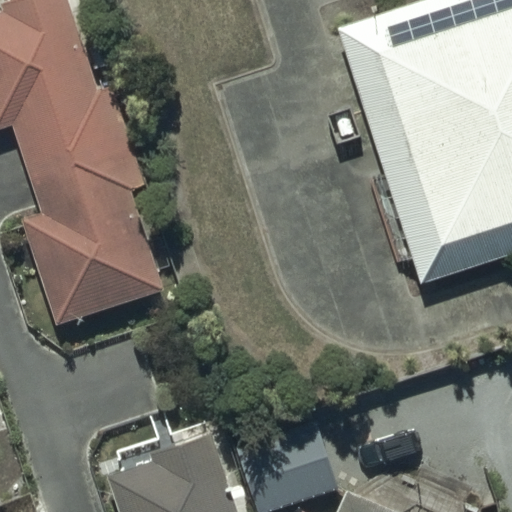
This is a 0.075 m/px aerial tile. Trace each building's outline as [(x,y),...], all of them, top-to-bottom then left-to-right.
[(66,0),(16,0),(0,5),(0,136),(14,132),(40,217),(10,226),(46,343),(162,308),(66,0)] [(511,0),(416,0),(333,27),(416,284),(511,253),(511,0)] [(314,414),(228,443),(252,511),(261,511),(339,485),(314,414)] [(148,461),(101,477),(112,511),(232,511),(205,433),(145,453),(148,461)] [(385,511),(337,491),(328,511),(385,511)]
